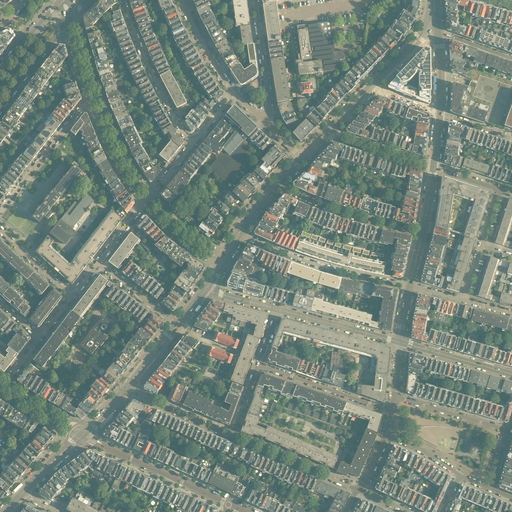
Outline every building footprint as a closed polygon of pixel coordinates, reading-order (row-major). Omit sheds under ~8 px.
[(110,9),(103,0),(101,0),(100,0),(99,1),(99,2),(98,3),(105,13),(110,9)] [(109,0),(103,0),(110,9),(113,5),(109,0)] [(142,0),(131,4),(132,9),(144,5),(142,0)] [(251,26),(247,0),(233,0),(237,19),(235,19),(236,24),(235,25),(236,27),(238,27),(240,27),(251,26)] [(262,0),(263,3),(263,4),(266,29),(266,32),(280,30),(279,27),(279,24),(276,1),(283,0),(262,0)] [(421,2),(409,0),(405,0),(404,0),(403,4),(409,5),(408,6),(419,11),(421,2)] [(469,1),(464,0),(459,0),(458,5),(464,7),(463,11),(466,12),(469,1)] [(198,11),(208,6),(210,5),(208,1),(196,7),(198,11)] [(469,1),(466,12),(465,15),(468,15),(468,13),(472,14),(475,3),(469,1)] [(172,2),(160,6),(162,11),(174,7),(172,2)] [(456,5),(446,2),(445,6),(445,8),(447,9),(457,12),(457,10),(455,9),(456,5)] [(94,6),(94,7),(100,17),(105,13),(98,3),(97,4),(95,4),(94,6)] [(481,5),(475,3),(472,14),(475,15),(475,17),(477,18),(477,16),(481,5)] [(144,5),(132,9),(134,14),(145,9),(144,7),(145,6),(145,4),(144,5)] [(487,6),(481,5),(477,16),(481,18),(481,19),(483,20),(483,18),(487,6)] [(208,6),(198,11),(200,16),(211,11),(208,6)] [(419,11),(408,6),(406,12),(416,18),(418,15),(417,15),(419,11)] [(483,18),(483,20),(487,21),(489,21),(489,20),(493,8),(491,7),(489,7),(487,6),(483,18)] [(90,10),(90,11),(96,21),(100,17),(94,7),(92,9),(91,9),(90,10)] [(174,7),(162,11),(164,17),(176,12),(174,7)] [(495,22),(498,10),(493,8),(489,20),(491,21),(495,22)] [(146,9),(145,9),(134,14),(136,18),(147,14),(146,12),(147,11),(146,9)] [(457,12),(447,9),(445,13),(446,13),(446,15),(447,16),(457,19),(458,16),(456,16),(457,12)] [(416,18),(406,12),(403,10),(400,16),(401,17),(413,24),(416,18)] [(504,11),(498,10),(495,22),(501,23),(504,11)] [(90,11),(85,16),(92,26),(96,21),(90,11)] [(123,18),(120,11),(113,13),(114,17),(112,18),(114,21),(123,18)] [(211,11),(200,16),(202,21),(213,16),(211,11)] [(509,13),(504,11),(501,23),(501,24),(506,26),(509,13)] [(176,12),(164,17),(163,17),(165,23),(167,22),(178,17),(176,12)] [(147,14),(136,18),(137,23),(148,19),(147,16),(149,15),(148,14),(147,14)] [(92,26),(85,16),(84,18),(83,19),(88,35),(93,34),(91,28),(92,27),(92,26)] [(213,16),(202,21),(203,23),(205,26),(215,21),(213,16)] [(457,19),(447,16),(446,20),(447,20),(446,22),(458,26),(459,23),(456,23),(457,19)] [(178,17),(167,22),(169,27),(180,21),(178,17)] [(413,24),(401,17),(400,19),(399,18),(397,22),(409,30),(413,24)] [(123,18),(114,21),(111,22),(109,19),(107,20),(109,23),(109,22),(110,25),(111,24),(112,27),(124,23),(123,18)] [(153,20),(151,21),(151,20),(150,20),(150,18),(148,19),(137,23),(139,28),(151,23),(154,22),(153,20)] [(180,21),(169,27),(171,32),(182,26),(180,21)] [(218,26),(215,21),(205,26),(207,31),(218,26)] [(297,26),(297,27),(294,28),(294,31),(292,31),(296,61),(295,61),(296,65),(298,64),(299,75),(337,70),(337,68),(340,68),(346,62),(345,51),(334,52),(333,45),(330,38),(332,37),(330,21),(297,26)] [(409,30),(397,22),(395,21),(388,31),(388,32),(400,39),(402,36),(404,37),(407,32),(408,32),(409,30)] [(460,26),(458,26),(446,22),(447,30),(457,34),(460,26)] [(124,23),(112,27),(113,30),(112,31),(113,33),(114,32),(126,28),(124,23)] [(151,23),(139,28),(141,32),(152,28),(151,26),(152,25),(151,23)] [(182,26),(171,32),(170,32),(173,38),(174,37),(185,32),(182,26)] [(218,26),(207,31),(210,36),(220,30),(218,26)] [(251,26),(240,27),(242,45),(247,45),(253,44),(252,36),(251,34),(252,34),(251,26)] [(466,28),(460,26),(457,34),(463,36),(466,28)] [(467,26),(466,28),(463,36),(468,38),(472,28),(467,26)] [(153,27),(152,28),(141,32),(143,37),(153,33),(152,30),(154,29),(153,27)] [(126,28),(114,32),(116,37),(128,33),(126,28)] [(9,30),(0,33),(0,40),(1,42),(13,33),(11,30),(9,30)] [(220,30),(210,36),(213,41),(223,35),(220,30)] [(280,30),(266,32),(268,42),(281,40),(280,30)] [(479,31),(476,41),(481,42),(485,32),(480,31),(479,31)] [(93,34),(88,35),(89,41),(100,38),(98,32),(93,34)] [(153,33),(143,37),(145,42),(155,37),(154,34),(156,34),(155,32),(153,33)] [(174,37),(173,38),(176,43),(177,43),(177,42),(188,37),(185,32),(174,37)] [(400,39),(388,32),(385,35),(384,34),(382,36),(394,45),(400,39)] [(485,32),(481,42),(486,44),(490,34),(485,32)] [(8,46),(14,38),(15,37),(15,35),(13,33),(1,42),(8,46)] [(128,33),(116,37),(118,42),(130,38),(128,33)] [(490,34),(486,44),(491,46),(495,36),(490,34)] [(223,35),(213,41),(215,46),(226,40),(223,35)] [(394,45),(382,36),(381,38),(382,39),(379,42),(389,51),(394,45)] [(495,36),(491,46),(496,48),(500,38),(495,36)] [(155,37),(145,42),(146,47),(158,42),(156,37),(155,37)] [(179,47),(190,41),(188,37),(177,42),(177,43),(178,45),(177,46),(178,48),(179,47)] [(100,38),(89,41),(91,46),(102,43),(100,38)] [(130,38),(118,42),(120,47),(132,43),(130,38)] [(500,38),(496,48),(501,50),(505,40),(500,38)] [(226,40),(215,46),(217,49),(218,50),(229,44),(226,40)] [(450,40),(448,42),(449,47),(461,51),(463,45),(450,40)] [(505,40),(501,50),(507,51),(510,42),(505,40)] [(190,41),(179,47),(178,48),(181,53),(182,52),(193,46),(190,41)] [(389,51),(379,42),(378,41),(374,45),(375,46),(385,56),(389,51)] [(158,42),(146,47),(148,52),(160,46),(158,42)] [(102,43),(91,46),(92,52),(103,48),(102,43)] [(132,43),(120,47),(122,50),(120,51),(121,53),(122,52),(134,47),(132,43)] [(231,49),(230,47),(229,44),(218,50),(221,55),(231,50),(231,49)] [(385,56),(375,46),(374,45),(372,44),(371,45),(372,47),(373,48),(371,50),(381,60),(385,56)] [(65,46),(60,45),(56,50),(66,58),(68,57),(66,52),(67,52),(67,51),(67,50),(66,49),(65,46)] [(160,46),(148,52),(151,56),(162,51),(160,46)] [(193,46),(182,52),(181,53),(184,58),(195,51),(193,46)] [(134,47),(122,52),(124,55),(122,56),(123,57),(124,57),(135,52),(134,47)] [(461,51),(449,47),(449,52),(462,56),(462,54),(463,52),(461,51)] [(474,59),(477,50),(469,47),(466,55),(466,56),(474,59)] [(103,48),(92,52),(94,57),(105,54),(103,48)] [(425,48),(388,86),(388,88),(428,104),(430,103),(429,50),(425,48)] [(381,60),(371,50),(370,49),(368,51),(369,52),(367,55),(376,64),(381,60)] [(56,50),(52,55),(62,63),(66,58),(56,50)] [(231,50),(221,55),(224,60),(234,54),(231,50)] [(477,64),(482,52),(477,50),(474,59),(473,62),(477,64)] [(162,51),(151,56),(153,61),(164,56),(162,51)] [(195,51),(184,58),(183,58),(186,63),(198,56),(195,51)] [(135,52),(124,57),(125,60),(124,61),(125,62),(137,56),(135,52)] [(462,56),(449,52),(449,54),(449,56),(450,57),(460,60),(461,60),(462,56)] [(489,54),(482,52),(477,64),(481,65),(481,64),(485,65),(489,54)] [(105,54),(94,57),(95,62),(106,59),(105,54)] [(234,54),(224,60),(227,65),(237,59),(234,54)] [(376,64),(367,55),(366,54),(364,56),(365,56),(362,59),(372,68),(376,64)] [(494,68),(497,57),(489,54),(485,65),(494,68)] [(52,55),(48,59),(59,68),(62,63),(52,55)] [(137,56),(125,62),(128,66),(139,61),(137,56)] [(164,56),(153,61),(155,66),(167,61),(164,56)] [(198,56),(186,63),(188,68),(189,67),(201,60),(198,56)] [(460,60),(450,57),(449,56),(450,59),(450,61),(464,66),(468,67),(469,66),(464,65),(464,64),(465,64),(466,64),(466,63),(466,62),(463,61),(462,61),(461,60),(460,60)] [(284,57),(271,59),(270,59),(271,64),(273,64),(273,66),(271,67),(272,67),(273,67),(274,69),(272,70),(273,74),(286,72),(284,57)] [(502,71),(506,60),(497,57),(494,68),(502,71)] [(372,68),(362,59),(361,58),(360,60),(361,61),(358,63),(368,73),(372,68)] [(48,59),(44,64),(55,72),(59,68),(48,59)] [(106,59),(95,62),(97,68),(108,64),(106,59)] [(237,59),(227,65),(230,70),(240,64),(237,59)] [(193,71),(204,65),(201,60),(189,67),(188,68),(187,68),(189,70),(192,69),(193,71)] [(510,74),(511,69),(511,62),(506,60),(502,71),(510,74)] [(139,61),(128,66),(130,71),(142,65),(139,61)] [(167,61),(155,66),(157,71),(169,65),(167,61)] [(464,66),(450,61),(450,64),(449,66),(450,67),(450,66),(463,71),(464,69),(463,68),(464,66)] [(368,73),(358,63),(357,62),(355,64),(356,65),(354,68),(364,77),(368,73)] [(44,64),(41,69),(51,77),(55,72),(44,64)] [(108,64),(97,68),(99,73),(110,69),(108,64)] [(256,76),(257,74),(257,73),(257,69),(256,66),(250,67),(250,66),(244,70),(240,64),(230,71),(233,74),(234,73),(237,78),(236,79),(239,84),(240,85),(242,85),(243,85),(246,83),(245,82),(247,80),(247,79),(249,78),(249,79),(252,77),(253,79),(255,77),(256,76)] [(142,65),(130,71),(132,75),(144,70),(142,65)] [(169,65),(157,71),(160,76),(170,71),(171,70),(169,65)] [(204,65),(193,71),(195,74),(194,75),(195,77),(195,76),(206,70),(204,65)] [(468,70),(464,69),(463,71),(450,66),(450,67),(451,71),(452,72),(465,76),(468,70)] [(364,77),(354,68),(353,67),(351,68),(352,69),(350,72),(360,81),(364,77)] [(41,69),(37,73),(48,81),(51,77),(41,69)] [(110,69),(99,73),(100,78),(111,74),(110,69)] [(144,70),(132,75),(134,80),(146,75),(144,70)] [(206,70),(195,76),(197,80),(199,79),(199,80),(209,74),(206,70)] [(170,71),(160,76),(168,92),(178,87),(170,71)] [(360,81),(350,72),(349,71),(347,73),(348,74),(346,76),(346,77),(356,86),(360,81)] [(286,72),(273,74),(273,78),(275,78),(275,80),(274,81),(276,81),(276,84),(274,84),(275,88),(288,86),(286,72)] [(35,75),(35,76),(34,78),(44,86),(48,81),(37,73),(36,74),(35,75)] [(111,74),(100,78),(102,83),(102,84),(113,80),(112,77),(113,77),(112,74),(111,74)] [(209,74),(199,80),(198,81),(200,84),(201,84),(202,85),(212,79),(209,74)] [(146,75),(134,80),(136,84),(148,79),(146,75)] [(471,86),(475,88),(473,96),(491,103),(490,107),(485,121),(505,128),(506,127),(504,126),(500,125),(511,91),(511,86),(480,75),(477,84),(470,81),(469,86),(471,87),(471,86)] [(356,86),(346,77),(344,79),(343,78),(341,80),(342,81),(351,90),(356,86)] [(44,86),(34,78),(33,78),(32,79),(32,80),(30,83),(41,91),(44,86)] [(148,79),(136,84),(139,89),(150,84),(148,79)] [(212,79),(202,85),(201,86),(203,89),(204,88),(205,90),(215,83),(212,79)] [(113,80),(102,84),(104,89),(116,85),(115,83),(114,83),(113,80)] [(351,90),(342,81),(339,84),(338,83),(336,85),(337,86),(347,95),(351,90)] [(65,92),(78,88),(76,82),(65,86),(66,88),(64,89),(65,92)] [(312,82),(300,84),(301,94),(306,94),(306,97),(310,96),(310,93),(313,93),(312,82)] [(41,91),(30,83),(29,83),(28,84),(28,85),(27,87),(37,95),(41,91)] [(215,83),(205,90),(208,94),(218,88),(215,83)] [(451,84),(451,88),(464,92),(465,87),(452,83),(451,84)] [(150,84),(139,89),(141,94),(153,89),(150,84)] [(116,85),(104,89),(106,95),(117,91),(116,88),(117,87),(116,85)] [(288,86),(275,88),(275,92),(277,92),(278,95),(276,95),(278,95),(278,98),(276,98),(277,103),(290,101),(288,86)] [(337,86),(334,89),(333,90),(343,99),(347,95),(337,86)] [(37,95),(27,87),(26,88),(25,89),(23,92),(34,100),(37,95)] [(187,104),(178,87),(168,92),(181,117),(187,114),(185,111),(191,108),(197,101),(200,96),(199,95),(195,99),(193,98),(188,104),(187,104)] [(78,88),(65,92),(67,98),(79,93),(78,88)] [(218,88),(208,94),(211,99),(221,92),(218,88)] [(153,89),(141,94),(143,99),(155,93),(153,89)] [(343,99),(333,90),(330,93),(329,92),(327,94),(329,96),(330,96),(338,104),(343,99)] [(117,91),(106,95),(109,101),(120,96),(119,94),(118,94),(117,91)] [(23,92),(20,97),(30,104),(34,100),(23,92)] [(221,92),(211,99),(213,100),(216,104),(220,99),(220,98),(222,96),(223,94),(221,92)] [(74,108),(80,100),(81,100),(82,98),(81,98),(79,93),(67,98),(69,99),(67,102),(74,108)] [(155,93),(143,99),(146,104),(158,98),(155,93)] [(467,97),(463,96),(450,93),(450,98),(465,102),(467,97)] [(465,117),(471,100),(468,94),(468,95),(467,97),(465,102),(464,105),(464,106),(462,110),(461,116),(465,117)] [(120,96),(109,101),(110,103),(111,106),(122,102),(120,96)] [(330,96),(329,96),(328,98),(326,96),(324,97),(335,107),(338,104),(330,96)] [(20,97),(16,101),(27,109),(30,104),(20,97)] [(335,107),(324,97),(322,99),(325,101),(323,103),(332,111),(335,107)] [(377,97),(373,102),(385,106),(388,100),(379,97),(377,97)] [(158,98),(146,104),(149,108),(160,103),(158,98)] [(321,122),(311,113),(306,108),(309,104),(310,103),(306,98),(299,99),(300,112),(305,117),(306,117),(316,127),(321,122)] [(74,108),(67,102),(65,100),(63,102),(62,102),(61,103),(71,111),(74,108)] [(202,105),(210,111),(216,104),(213,100),(211,101),(209,100),(207,102),(206,101),(202,105)] [(393,102),(388,100),(385,106),(384,108),(387,110),(386,112),(389,113),(393,102)] [(470,119),(473,108),(475,101),(471,100),(465,117),(470,119)] [(16,101),(13,106),(24,114),(27,109),(16,101)] [(291,101),(277,104),(278,108),(279,110),(292,106),(291,101)] [(332,111),(323,103),(321,101),(318,104),(320,106),(328,114),(332,111)] [(473,108),(470,119),(474,120),(480,103),(475,101),(473,108)] [(122,102),(111,106),(113,112),(124,107),(122,102)] [(370,105),(369,108),(381,112),(383,108),(384,108),(385,106),(373,102),(370,105)] [(394,115),(399,104),(393,102),(389,113),(394,115)] [(71,111),(61,103),(59,104),(61,105),(59,108),(68,115),(71,111)] [(160,103),(149,108),(151,113),(162,107),(160,103)] [(210,111),(202,105),(200,103),(197,107),(206,115),(210,111)] [(479,122),(482,111),(484,105),(480,103),(474,120),(479,122)] [(325,118),(315,108),(314,107),(313,108),(309,104),(306,108),(311,113),(321,122),(325,118)] [(328,114),(320,106),(318,104),(316,106),(317,107),(315,108),(325,118),(328,114)] [(399,117),(404,106),(399,104),(394,115),(399,117)] [(484,105),(482,111),(479,122),(483,123),(484,121),(485,121),(490,107),(484,105)] [(13,106),(9,111),(20,118),(24,114),(13,106)] [(242,144),(248,137),(249,136),(257,128),(235,106),(233,107),(225,116),(236,126),(217,147),(214,151),(218,154),(207,168),(213,174),(242,144)] [(292,106),(279,110),(281,115),(293,111),(292,106)] [(405,119),(409,108),(404,106),(399,117),(405,119)] [(124,107),(113,112),(115,117),(126,112),(124,107)] [(162,107),(151,113),(154,118),(165,112),(162,107)] [(206,115),(197,107),(193,112),(203,120),(206,115)] [(365,110),(364,113),(376,117),(378,118),(379,114),(380,114),(381,112),(369,108),(368,107),(365,110)] [(462,110),(450,107),(450,111),(451,113),(461,116),(462,110)] [(68,115),(59,108),(57,110),(56,109),(55,110),(65,119),(68,115)] [(412,117),(415,110),(409,108),(405,119),(413,123),(413,122),(411,121),(411,120),(412,117)] [(65,119),(55,110),(54,112),(52,114),(54,116),(62,122),(65,119)] [(429,117),(429,116),(428,115),(415,110),(412,117),(429,121),(429,117)] [(9,111),(6,115),(17,123),(20,118),(9,111)] [(293,111),(281,115),(283,120),(295,116),(293,111)] [(126,112),(115,117),(117,123),(128,117),(130,117),(129,115),(127,115),(126,112)] [(165,112),(154,118),(156,122),(167,116),(165,112)] [(203,120),(193,112),(190,116),(199,124),(203,120)] [(85,113),(80,119),(84,124),(86,126),(91,123),(87,114),(85,113)] [(375,119),(376,117),(364,113),(362,113),(358,117),(372,122),(374,118),(375,119)] [(18,124),(17,123),(6,115),(3,120),(14,128),(15,126),(16,126),(18,124)] [(54,116),(38,135),(47,142),(62,123),(62,122),(54,116)] [(167,116),(156,122),(159,126),(169,120),(167,116)] [(199,124),(190,116),(186,120),(196,128),(199,124)] [(217,147),(236,126),(225,116),(207,138),(217,147)] [(295,116),(283,120),(286,125),(297,121),(295,116)] [(128,117),(117,123),(120,128),(131,123),(132,122),(131,120),(130,120),(128,117)] [(373,122),(372,122),(358,117),(354,121),(367,126),(368,126),(371,127),(373,122)] [(83,128),(82,127),(84,124),(80,119),(73,129),(70,132),(76,136),(75,136),(80,130),(83,128)] [(302,141),(315,128),(305,119),(300,125),(296,128),(295,130),(292,128),(290,130),(293,133),(300,141),(302,141)] [(14,128),(3,120),(0,123),(0,125),(10,133),(14,128)] [(169,120),(159,126),(161,131),(172,124),(169,120)] [(196,128),(186,120),(184,121),(190,132),(192,132),(196,128)] [(350,126),(362,130),(363,130),(365,127),(367,128),(367,126),(354,121),(350,126)] [(464,128),(450,123),(450,122),(448,123),(449,124),(448,129),(461,134),(462,134),(464,128)] [(91,123),(86,126),(83,128),(80,130),(83,135),(93,129),(91,123)] [(131,123),(120,128),(122,133),(133,128),(134,127),(133,125),(132,125),(131,123)] [(20,141),(10,133),(0,125),(0,132),(6,137),(19,147),(22,142),(20,141)] [(165,135),(169,132),(172,138),(170,140),(169,139),(171,141),(180,148),(183,143),(172,125),(162,131),(165,135)] [(350,126),(346,130),(347,132),(360,136),(362,130),(350,126)] [(404,136),(407,127),(402,126),(399,136),(404,138),(404,136)] [(371,128),(370,132),(368,138),(373,140),(377,128),(375,127),(374,129),(371,128)] [(133,128),(122,133),(124,138),(135,133),(133,128)] [(261,131),(257,128),(249,136),(251,138),(250,140),(251,141),(261,131)] [(377,128),(373,140),(378,142),(381,131),(378,130),(379,128),(377,128)] [(469,142),(473,130),(464,128),(462,134),(461,138),(461,139),(469,142)] [(93,129),(83,135),(82,135),(85,140),(95,134),(93,129)] [(461,134),(448,129),(447,134),(460,138),(461,134)] [(370,132),(363,130),(362,130),(360,136),(368,138),(370,132)] [(478,132),(473,130),(469,142),(474,143),(478,132)] [(261,131),(251,141),(253,143),(254,141),(256,143),(264,135),(261,131)] [(381,131),(378,142),(383,143),(386,132),(382,131),(381,131)] [(386,132),(383,143),(387,145),(391,134),(386,132)] [(135,133),(124,138),(127,144),(138,138),(135,133)] [(95,134),(85,140),(84,140),(87,145),(97,139),(97,138),(96,136),(95,134)] [(399,136),(391,134),(387,145),(395,147),(399,136)] [(460,138),(447,134),(447,137),(446,137),(446,139),(447,139),(447,142),(455,143),(459,144),(461,139),(461,138),(460,138)] [(490,136),(485,134),(482,146),(486,147),(490,136)] [(38,135),(23,154),(31,161),(47,142),(38,135)] [(264,135),(256,143),(258,145),(257,147),(258,148),(268,138),(264,135)] [(400,149),(404,138),(399,136),(395,147),(400,149)] [(405,150),(409,138),(409,137),(404,136),(404,138),(400,149),(405,150)] [(494,137),(490,136),(486,147),(491,149),(494,137)] [(499,139),(494,137),(491,149),(495,150),(499,139)] [(138,138),(127,144),(130,149),(140,144),(141,144),(138,138)] [(217,147),(207,138),(203,142),(214,151),(217,147)] [(268,138),(258,148),(260,150),(261,148),(264,150),(271,142),(268,138)] [(97,139),(87,145),(86,145),(89,150),(99,144),(97,139)] [(508,142),(503,140),(500,152),(504,153),(508,142)] [(180,148),(171,141),(159,155),(156,150),(157,148),(156,145),(152,149),(153,150),(156,156),(166,164),(180,148)] [(214,151),(203,142),(200,146),(211,155),(214,151)] [(280,162),(286,156),(271,142),(264,150),(257,157),(262,160),(272,169),(279,162),(280,162)] [(466,146),(462,145),(459,144),(455,143),(447,142),(446,142),(446,143),(445,145),(446,146),(458,148),(464,150),(466,146)] [(328,148),(339,151),(342,152),(344,146),(334,143),(332,144),(328,148)] [(99,144),(89,150),(87,151),(90,156),(102,149),(101,147),(101,146),(100,145),(99,144)] [(140,144),(130,149),(133,154),(143,149),(140,144)] [(245,164),(250,160),(255,164),(256,166),(258,164),(260,167),(262,164),(260,162),(262,160),(257,157),(242,144),(213,174),(216,176),(225,185),(245,164)] [(211,155),(200,146),(197,151),(207,159),(211,155)] [(344,161),(344,159),(348,147),(344,146),(342,152),(340,158),(339,160),(344,161)] [(425,155),(426,148),(417,146),(415,153),(423,156),(425,155)] [(353,149),(348,147),(344,159),(349,161),(353,149)] [(328,148),(324,152),(337,156),(339,151),(328,148)] [(102,149),(90,156),(89,157),(92,161),(104,154),(104,153),(103,152),(102,149)] [(143,149),(133,154),(135,159),(145,153),(143,149)] [(358,151),(353,149),(349,161),(354,162),(358,151)] [(207,159),(197,151),(193,155),(204,163),(207,159)] [(362,152),(358,151),(354,162),(358,164),(362,152)] [(324,152),(320,156),(335,161),(337,156),(324,152)] [(367,154),(362,152),(358,164),(364,165),(367,154)] [(31,161),(23,154),(22,153),(18,158),(28,166),(31,161)] [(145,153),(135,159),(138,164),(148,158),(145,153)] [(104,154),(92,161),(96,166),(107,160),(106,157),(106,156),(105,155),(104,154)] [(375,156),(367,154),(364,165),(372,168),(375,156)] [(204,163),(193,155),(190,159),(200,167),(204,163)] [(334,163),(335,161),(320,156),(315,161),(328,165),(330,166),(331,162),(334,163)] [(383,159),(375,156),(372,168),(380,170),(383,159)] [(445,163),(449,164),(459,168),(462,159),(457,157),(457,158),(452,157),(445,156),(444,161),(445,163)] [(28,166),(18,158),(15,162),(25,169),(28,166)] [(148,158),(138,164),(141,169),(151,163),(148,158)] [(465,158),(461,168),(474,172),(477,162),(465,158)] [(200,167),(190,159),(187,163),(197,172),(200,167)] [(107,160),(96,166),(108,185),(109,184),(109,185),(118,179),(112,169),(107,160)] [(273,170),(272,169),(262,160),(260,162),(262,164),(260,167),(258,164),(256,166),(257,166),(268,176),(269,176),(269,175),(272,172),(273,172),(273,171),(273,170)] [(392,162),(387,160),(384,172),(388,173),(392,162)] [(325,173),(328,165),(315,161),(312,164),(311,164),(310,165),(310,167),(309,167),(324,172),(325,173)] [(25,169),(15,162),(12,166),(22,173),(25,169)] [(61,197),(70,186),(73,188),(82,176),(83,177),(86,174),(77,167),(79,165),(74,162),(73,164),(72,163),(70,167),(72,169),(67,175),(66,174),(58,184),(59,184),(54,191),(53,190),(50,194),(51,194),(49,197),(48,196),(45,201),(42,205),(41,205),(36,211),(37,211),(33,217),(42,225),(47,219),(48,220),(53,214),(49,211),(60,197),(61,197)] [(489,166),(477,162),(474,172),(486,176),(489,166)] [(151,163),(141,169),(144,173),(149,171),(152,169),(154,168),(154,167),(151,163)] [(197,172),(187,163),(183,167),(194,176),(197,172)] [(157,165),(154,167),(154,168),(152,169),(152,173),(156,177),(162,170),(157,165)] [(408,167),(403,165),(400,176),(404,178),(405,175),(408,167)] [(495,167),(490,165),(490,166),(489,166),(486,176),(491,178),(495,167)] [(22,173),(12,166),(9,170),(18,177),(22,173)] [(268,176),(257,166),(256,168),(255,167),(254,167),(252,170),(253,171),(264,181),(265,180),(266,179),(266,178),(268,176)] [(194,176),(183,167),(180,171),(189,179),(190,180),(194,176)] [(322,178),(324,172),(309,167),(309,168),(308,168),(308,170),(309,170),(308,173),(318,177),(322,178)] [(412,177),(414,169),(408,167),(405,175),(408,176),(412,177)] [(495,167),(491,178),(496,179),(500,168),(495,167)] [(500,168),(496,179),(501,181),(504,170),(500,168)] [(421,171),(414,169),(412,177),(421,178),(422,173),(421,171)] [(18,177),(9,170),(5,173),(15,181),(18,177)] [(504,170),(501,181),(505,182),(509,171),(504,170)] [(152,173),(149,171),(144,173),(150,182),(152,182),(156,177),(152,173)] [(189,179),(180,171),(180,172),(177,176),(187,184),(191,180),(190,180),(189,179)] [(264,181),(253,171),(249,175),(260,185),(264,181)] [(318,177),(308,173),(305,172),(300,177),(313,181),(315,182),(315,180),(317,180),(318,177)] [(15,181),(5,173),(2,177),(12,185),(15,181)] [(260,185),(249,175),(248,174),(246,176),(244,179),(245,180),(255,189),(256,189),(257,188),(257,187),(259,185),(260,185)] [(93,176),(84,187),(86,189),(95,178),(93,176)] [(187,184),(177,176),(173,180),(184,188),(187,184)] [(12,185),(2,177),(0,180),(0,182),(9,189),(12,185)] [(296,181),(308,185),(311,186),(313,181),(300,177),(296,181)] [(475,240),(490,195),(490,192),(446,178),(442,177),(441,184),(439,197),(435,227),(448,231),(458,234),(459,234),(475,240)] [(118,179),(109,185),(108,187),(111,192),(121,184),(118,179)] [(255,189),(245,180),(244,179),(240,183),(241,184),(251,194),(253,192),(254,192),(255,190),(255,189)] [(170,184),(171,185),(180,193),(184,188),(173,180),(170,184)] [(308,185),(296,181),(293,184),(294,186),(300,189),(306,192),(308,185)] [(9,189),(0,182),(0,188),(6,193),(9,189)] [(251,194),(241,184),(240,183),(239,182),(235,187),(236,188),(237,189),(248,198),(249,196),(249,197),(252,194),(251,194)] [(319,182),(318,184),(317,188),(315,195),(319,197),(323,185),(324,184),(321,183),(319,182)] [(121,184),(111,192),(110,192),(111,194),(110,195),(113,198),(114,197),(125,189),(121,184)] [(180,193),(171,185),(170,184),(167,188),(167,187),(166,188),(177,196),(177,197),(180,193)] [(317,188),(311,186),(308,185),(306,192),(307,192),(315,195),(317,188)] [(323,185),(319,197),(324,199),(328,187),(323,185)] [(420,188),(409,186),(408,192),(419,196),(420,188)] [(328,187),(324,199),(329,201),(333,188),(328,187)] [(177,196),(166,188),(161,194),(161,196),(164,199),(166,201),(170,205),(177,196)] [(248,198),(237,189),(236,188),(232,192),(243,203),(245,201),(246,200),(247,199),(247,198),(248,198)] [(333,188),(329,201),(335,203),(339,190),(333,188)] [(114,197),(113,198),(114,200),(115,199),(117,202),(128,194),(125,189),(114,197)] [(339,190),(335,203),(340,205),(343,194),(344,192),(339,190)] [(239,200),(229,191),(222,198),(231,206),(234,203),(235,204),(239,200)] [(419,196),(408,192),(406,191),(405,196),(404,196),(404,197),(418,202),(419,196)] [(346,195),(343,194),(340,205),(349,208),(352,197),(350,196),(351,194),(346,193),(346,195)] [(75,202),(51,233),(66,245),(71,237),(72,238),(76,233),(72,229),(93,201),(84,194),(83,196),(81,194),(77,199),(79,201),(77,204),(75,202)] [(128,194),(117,202),(116,203),(118,204),(119,204),(121,206),(131,198),(128,194)] [(279,198),(289,203),(291,204),(293,199),(284,194),(282,195),(280,198),(279,198)] [(355,198),(352,197),(349,208),(359,211),(362,200),(360,199),(360,197),(356,196),(355,198)] [(418,202),(404,197),(402,196),(401,199),(403,200),(403,202),(404,203),(418,207),(418,202)] [(363,198),(362,200),(359,211),(363,213),(363,212),(372,215),(376,203),(377,202),(363,197),(363,199),(363,198)] [(127,214),(134,204),(134,202),(131,198),(121,206),(127,214)] [(289,203),(279,198),(278,199),(277,201),(278,202),(277,204),(288,210),(291,204),(289,203)] [(505,240),(511,221),(511,219),(511,199),(508,199),(494,243),(503,246),(505,240)] [(298,201),(295,207),(292,215),(294,216),(294,215),(297,215),(297,214),(302,203),(298,201)] [(222,203),(217,209),(226,215),(228,212),(230,209),(222,203)] [(288,210),(277,204),(275,203),(274,204),(273,205),(273,207),(272,209),(282,213),(283,214),(285,215),(286,213),(288,210)] [(297,214),(297,215),(296,217),(298,218),(299,216),(301,217),(302,216),(307,205),(302,203),(297,214)] [(376,203),(372,215),(376,216),(380,204),(376,203)] [(418,207),(404,203),(404,205),(401,204),(400,207),(403,208),(417,212),(418,207)] [(222,218),(220,217),(216,214),(217,212),(212,208),(209,205),(205,210),(209,212),(206,216),(209,218),(218,226),(221,221),(220,221),(222,218)] [(302,216),(301,217),(301,219),(303,219),(305,220),(306,218),(311,207),(307,205),(302,216)] [(127,214),(121,206),(120,207),(115,213),(123,219),(127,214)] [(311,207),(306,218),(305,220),(305,221),(307,222),(307,221),(310,222),(310,221),(315,208),(311,207)] [(283,214),(282,213),(272,209),(270,208),(269,208),(268,210),(269,211),(269,212),(268,213),(278,219),(280,219),(281,220),(282,217),(283,214)] [(315,208),(310,221),(310,222),(312,223),(314,224),(315,223),(319,210),(318,209),(315,208)] [(403,208),(402,210),(400,209),(400,210),(399,211),(406,214),(416,217),(417,212),(403,208)] [(324,212),(319,210),(315,223),(314,224),(319,226),(319,224),(324,212)] [(73,283),(117,226),(120,223),(123,219),(115,213),(113,211),(70,266),(67,264),(67,263),(62,259),(56,254),(57,254),(51,250),(52,249),(49,247),(54,241),(48,236),(36,252),(70,284),(72,285),(73,283)] [(268,213),(266,212),(263,218),(276,224),(277,224),(278,222),(280,219),(278,219),(268,213)] [(324,212),(319,224),(319,226),(321,227),(323,228),(328,213),(324,212)] [(328,230),(333,215),(328,213),(323,228),(323,229),(325,230),(325,229),(328,230)] [(406,215),(399,214),(397,221),(403,222),(404,222),(406,215)] [(406,214),(406,215),(404,222),(413,224),(415,223),(416,217),(406,214)] [(331,233),(332,231),(337,217),(333,215),(328,230),(327,231),(331,233)] [(146,216),(144,216),(137,225),(141,228),(150,220),(146,216)] [(205,224),(203,223),(200,220),(197,224),(188,216),(185,219),(193,226),(209,238),(211,235),(214,231),(205,224)] [(337,217),(332,231),(336,233),(337,231),(342,218),(337,217)] [(218,226),(209,218),(208,220),(205,224),(214,231),(218,226)] [(276,224),(263,218),(260,223),(273,229),(274,229),(277,224),(276,224)] [(346,220),(342,218),(337,231),(336,233),(339,233),(339,232),(342,233),(346,220)] [(150,220),(141,228),(141,229),(145,233),(153,224),(150,220)] [(350,221),(346,220),(342,233),(341,234),(343,235),(344,233),(346,234),(350,221)] [(355,222),(350,221),(346,234),(346,236),(348,236),(348,235),(351,236),(355,222)] [(352,245),(359,224),(355,222),(351,236),(348,244),(352,245)] [(273,229),(260,223),(257,228),(271,234),(274,229),(273,229)] [(153,224),(145,233),(149,237),(157,228),(153,224)] [(359,237),(363,225),(359,224),(352,245),(356,246),(359,237)] [(368,226),(363,225),(359,237),(364,238),(368,226)] [(372,227),(368,226),(364,238),(363,241),(368,242),(368,241),(372,227)] [(378,229),(372,227),(368,241),(374,242),(378,229)] [(433,234),(447,238),(448,239),(456,241),(456,240),(457,241),(458,234),(448,231),(435,227),(434,227),(434,230),(433,232),(433,234)] [(161,232),(157,228),(149,237),(152,241),(161,232)] [(274,235),(271,234),(257,228),(254,232),(255,234),(271,241),(274,235)] [(192,237),(183,230),(183,231),(182,232),(181,231),(181,230),(182,229),(181,229),(180,229),(179,229),(178,229),(178,230),(177,230),(177,231),(177,232),(177,233),(178,234),(196,247),(197,246),(198,247),(197,248),(198,249),(199,249),(200,248),(201,247),(201,246),(202,245),(201,244),(201,243),(192,237)] [(382,230),(379,229),(378,229),(374,242),(373,244),(376,245),(376,242),(378,242),(382,230)] [(387,231),(382,230),(378,242),(383,243),(387,231)] [(276,243),(281,233),(277,231),(274,235),(271,241),(276,243)] [(280,245),(285,234),(286,233),(282,231),(281,232),(281,233),(276,243),(280,245)] [(391,232),(387,231),(383,243),(392,245),(394,238),(396,233),(391,232)] [(165,236),(161,232),(152,241),(156,244),(165,236)] [(124,241),(120,247),(129,254),(140,240),(131,233),(126,239),(126,240),(125,242),(124,241)] [(284,247),(289,235),(290,235),(286,233),(285,234),(280,245),(284,247)] [(411,236),(396,233),(394,238),(396,239),(410,242),(412,237),(411,236)] [(290,235),(289,235),(284,247),(288,248),(294,237),(294,236),(290,234),(290,235)] [(456,241),(447,238),(433,234),(431,243),(449,249),(453,250),(456,241)] [(472,249),(475,240),(459,234),(456,243),(472,249)] [(167,237),(166,237),(165,236),(156,244),(154,246),(160,250),(169,239),(168,239),(168,238),(167,237)] [(293,250),(298,238),(294,236),(294,237),(288,248),(293,250)] [(10,249),(7,245),(0,238),(0,255),(0,256),(0,258),(1,259),(2,258),(10,249)] [(173,243),(169,239),(160,250),(164,254),(173,243)] [(300,239),(295,251),(304,254),(312,257),(320,260),(328,262),(337,265),(357,270),(366,272),(374,274),(383,275),(385,263),(381,262),(377,261),(373,260),(369,260),(364,259),(360,258),(356,257),(352,256),(353,254),(348,253),(348,255),(340,253),(336,251),(332,250),(328,249),(324,248),(320,247),(316,245),(312,244),(308,242),(300,239)] [(151,249),(149,247),(149,248),(142,241),(140,243),(148,251),(151,249)] [(169,258),(178,246),(173,243),(164,254),(169,258)] [(449,249),(431,243),(429,248),(445,252),(446,250),(449,251),(449,249)] [(469,259),(472,249),(456,243),(453,254),(469,259)] [(247,245),(243,251),(250,255),(251,253),(252,251),(251,250),(253,246),(249,245),(247,245)] [(174,260),(182,249),(181,249),(181,247),(179,246),(178,246),(169,258),(167,260),(170,262),(171,260),(173,262),(174,260)] [(113,255),(108,262),(121,272),(125,268),(120,265),(129,254),(120,247),(115,254),(114,256),(113,255)] [(258,259),(262,250),(258,248),(255,255),(254,254),(253,256),(254,257),(253,258),(253,259),(254,259),(255,259),(256,258),(258,259)] [(446,252),(445,252),(429,248),(427,256),(449,263),(449,260),(444,259),(446,252)] [(12,268),(21,259),(13,251),(10,249),(2,258),(4,260),(3,261),(4,262),(5,261),(7,263),(6,264),(8,265),(9,264),(11,266),(10,267),(11,269),(12,268)] [(182,249),(174,260),(176,262),(175,263),(177,264),(178,263),(186,252),(185,252),(185,250),(183,249),(182,249)] [(258,259),(257,260),(257,261),(263,263),(264,261),(268,253),(262,250),(258,259)] [(253,256),(250,255),(243,251),(241,256),(251,261),(253,261),(254,259),(253,259),(253,258),(254,257),(253,256)] [(186,252),(178,263),(180,265),(179,266),(181,268),(185,262),(190,255),(189,255),(189,253),(188,252),(186,252)] [(270,269),(275,256),(271,254),(268,253),(264,261),(263,263),(262,265),(264,266),(269,268),(270,269)] [(407,256),(393,254),(392,260),(393,260),(405,263),(407,256)] [(469,259),(453,254),(450,263),(466,269),(469,259)] [(204,265),(190,255),(185,262),(188,264),(201,272),(204,267),(204,265)] [(251,261),(241,256),(237,262),(250,266),(251,267),(254,262),(253,261),(251,261)] [(275,256),(270,269),(274,271),(279,258),(275,256)] [(449,263),(427,256),(426,262),(440,267),(440,266),(447,268),(449,263)] [(494,275),(497,265),(499,260),(490,257),(477,296),(487,299),(488,294),(494,275)] [(283,259),(279,258),(274,271),(273,273),(275,274),(276,272),(278,273),(283,259)] [(23,278),(31,269),(21,259),(12,268),(14,270),(13,271),(15,272),(16,271),(18,273),(17,274),(18,276),(19,274),(22,277),(21,278),(22,279),(23,278)] [(287,260),(283,259),(278,273),(282,274),(287,260)] [(291,262),(287,260),(282,274),(283,275),(283,277),(285,277),(286,275),(291,262)] [(510,263),(499,260),(497,265),(508,269),(510,263)] [(129,262),(125,268),(121,272),(126,276),(134,266),(135,265),(133,263),(132,264),(129,262)] [(259,280),(264,266),(262,265),(262,266),(260,270),(259,269),(251,267),(250,266),(237,262),(234,268),(249,274),(248,277),(251,278),(256,280),(259,280)] [(291,275),(297,277),(301,267),(301,266),(291,262),(287,273),(288,273),(288,272),(292,273),(291,275)] [(443,268),(440,267),(426,262),(425,263),(425,264),(424,265),(425,266),(424,267),(441,272),(443,268)] [(463,278),(466,269),(450,263),(447,273),(463,278)] [(201,272),(188,264),(187,265),(189,266),(187,269),(198,276),(201,272)] [(134,266),(126,276),(130,279),(137,271),(139,268),(137,267),(137,268),(134,266)] [(311,269),(304,267),(303,268),(301,267),(297,277),(300,278),(301,276),(305,278),(304,279),(308,280),(311,270),(311,269)] [(441,272),(424,267),(423,272),(436,276),(439,277),(440,277),(441,272)] [(231,273),(246,277),(248,277),(249,274),(234,268),(231,273)] [(500,282),(509,285),(510,282),(504,280),(508,270),(504,268),(500,282)] [(27,281),(35,272),(31,269),(23,278),(25,280),(24,281),(26,282),(27,281)] [(198,276),(187,269),(185,271),(184,270),(183,271),(195,280),(198,276)] [(321,273),(314,270),(313,271),(311,270),(308,280),(318,284),(318,282),(321,273)] [(135,282),(141,274),(137,271),(130,279),(135,282)] [(147,276),(147,275),(148,274),(144,271),(141,274),(135,282),(139,286),(147,276)] [(195,280),(183,271),(180,276),(192,284),(195,280)] [(30,284),(39,275),(35,272),(27,281),(29,283),(28,284),(29,286),(30,284)] [(423,272),(422,277),(435,281),(436,279),(438,280),(438,279),(439,277),(436,276),(423,272)] [(246,277),(231,273),(226,282),(226,287),(237,290),(238,289),(243,290),(246,277)] [(326,274),(321,273),(318,282),(322,284),(322,285),(329,287),(332,276),(328,274),(328,276),(325,275),(326,274)] [(459,290),(463,278),(447,273),(442,288),(458,293),(459,290)] [(93,309),(103,295),(104,296),(104,295),(110,288),(113,284),(110,282),(109,282),(99,274),(78,302),(71,310),(80,317),(86,310),(87,308),(88,307),(91,309),(92,309),(93,309)] [(41,296),(50,285),(42,278),(39,275),(30,284),(32,286),(31,288),(33,289),(34,288),(36,290),(35,291),(36,292),(37,291),(40,293),(39,294),(41,296)] [(147,275),(147,276),(139,286),(144,289),(151,279),(152,278),(147,275)] [(1,276),(0,277),(0,294),(2,296),(10,287),(8,285),(9,284),(7,282),(6,283),(2,279),(3,278),(1,276)] [(192,284),(180,276),(177,280),(189,288),(192,284)] [(334,278),(334,276),(332,276),(329,287),(334,288),(334,287),(338,288),(341,278),(337,277),(336,278),(334,278)] [(246,277),(243,290),(243,291),(247,293),(251,278),(248,277),(246,277)] [(435,281),(422,277),(421,281),(422,282),(436,286),(438,280),(436,279),(435,281)] [(444,278),(440,277),(439,277),(438,279),(438,280),(436,286),(441,288),(444,278)] [(152,278),(151,279),(144,289),(148,292),(156,282),(152,278)] [(251,278),(247,293),(252,294),(256,280),(251,278)] [(341,278),(338,288),(338,289),(338,290),(346,293),(347,291),(349,280),(341,278)] [(189,288),(177,280),(174,284),(186,292),(189,288)] [(256,280),(252,294),(257,295),(261,281),(259,280),(256,280)] [(354,281),(349,280),(347,291),(351,293),(356,294),(359,283),(354,281)] [(261,281),(257,295),(261,296),(261,298),(265,285),(265,282),(261,281)] [(156,282),(148,292),(152,296),(159,287),(160,286),(161,285),(156,282)] [(374,286),(359,283),(356,294),(356,295),(370,299),(371,296),(374,286)] [(113,284),(110,288),(104,295),(104,296),(108,299),(109,298),(117,288),(113,284)] [(186,292),(174,284),(170,290),(171,290),(182,298),(186,292)] [(265,285),(261,298),(266,299),(271,284),(269,284),(268,286),(265,285)] [(275,287),(273,287),(273,285),(271,284),(266,299),(272,301),(275,289),(275,287)] [(10,303),(18,294),(16,292),(17,291),(15,289),(14,291),(12,289),(13,288),(12,286),(10,287),(2,296),(10,303)] [(387,288),(374,286),(371,296),(374,297),(379,297),(382,298),(382,299),(389,300),(390,296),(392,296),(393,289),(387,288)] [(159,287),(152,296),(157,299),(164,290),(159,287)] [(278,288),(275,287),(275,289),(272,301),(277,302),(281,287),(278,287),(278,288)] [(285,290),(282,289),(283,288),(281,287),(277,302),(282,303),(285,290)] [(52,310),(62,298),(62,296),(54,289),(53,288),(43,300),(42,301),(43,302),(52,310)] [(117,288),(109,298),(108,299),(112,303),(113,302),(122,291),(117,288)] [(287,305),(291,290),(289,289),(288,291),(285,290),(282,303),(287,305)] [(310,311),(314,298),(315,292),(315,291),(308,289),(306,297),(296,294),(296,293),(295,293),(292,306),(310,311)] [(397,289),(393,289),(392,296),(390,296),(389,300),(396,301),(398,291),(397,289)] [(182,298),(171,290),(168,295),(179,302),(182,298)] [(293,291),(291,290),(287,305),(292,306),(295,293),(293,292),(293,291)] [(122,291),(113,302),(115,303),(117,305),(118,304),(126,294),(122,291)] [(347,309),(341,308),(324,303),(326,294),(323,293),(323,294),(315,292),(314,298),(310,311),(344,320),(347,309)] [(511,304),(511,294),(503,292),(500,303),(510,306),(511,304)] [(19,293),(18,294),(10,303),(13,306),(21,297),(19,296),(20,294),(19,293)] [(126,294),(118,304),(117,305),(120,306),(119,307),(121,308),(130,297),(126,294)] [(437,299),(420,294),(418,295),(417,300),(429,302),(429,304),(435,306),(437,299)] [(500,297),(488,294),(487,299),(499,303),(500,297)] [(179,302),(168,295),(165,299),(176,307),(179,302)] [(21,297),(13,306),(17,310),(25,301),(23,299),(24,298),(23,296),(21,297)] [(130,297),(121,308),(123,310),(123,309),(125,311),(126,311),(134,300),(130,297)] [(176,307),(165,299),(162,303),(171,310),(173,310),(176,307)] [(436,322),(442,300),(437,299),(435,306),(431,321),(436,322)] [(29,311),(31,308),(27,305),(29,303),(26,300),(25,301),(17,310),(26,317),(30,312),(29,311)] [(130,313),(138,303),(134,300),(126,311),(128,312),(130,313)] [(212,301),(210,303),(220,312),(221,313),(223,313),(225,304),(213,300),(212,301)] [(440,324),(446,302),(442,300),(436,322),(440,324)] [(43,302),(42,301),(38,306),(39,307),(49,315),(52,310),(43,302)] [(445,325),(451,303),(446,302),(440,324),(445,325)] [(134,317),(142,306),(138,303),(130,313),(130,314),(134,317)] [(210,303),(206,308),(216,317),(220,312),(210,303)] [(452,316),(455,304),(451,303),(445,325),(449,326),(452,316)] [(262,338),(268,315),(226,304),(223,313),(228,314),(226,321),(231,323),(231,324),(244,328),(243,333),(262,340),(260,339),(260,338),(262,338)] [(428,307),(416,305),(414,314),(427,316),(428,307)] [(39,327),(49,315),(39,307),(38,306),(28,319),(29,320),(37,327),(39,327)] [(136,321),(145,309),(142,306),(134,317),(135,318),(134,319),(136,321)] [(206,308),(202,313),(213,321),(216,317),(206,308)] [(145,318),(149,312),(145,309),(136,321),(140,323),(141,322),(145,318)] [(374,322),(375,317),(347,309),(344,320),(381,330),(383,324),(379,323),(375,323),(374,322)] [(489,313),(474,309),(471,321),(486,325),(489,313)] [(64,319),(61,323),(72,331),(74,328),(75,329),(76,327),(75,326),(76,324),(78,326),(80,324),(78,322),(80,320),(81,321),(82,319),(80,317),(71,310),(64,319)] [(0,327),(9,318),(1,311),(0,312),(0,327)] [(149,312),(145,318),(158,329),(162,324),(162,322),(153,315),(149,312)] [(197,319),(198,320),(211,324),(213,321),(202,313),(197,319)] [(494,314),(489,313),(486,325),(491,326),(494,314)] [(499,316),(494,314),(491,326),(496,327),(499,316)] [(509,318),(499,316),(496,327),(506,330),(509,318)] [(107,336),(114,326),(103,317),(80,345),(91,355),(99,345),(101,347),(108,337),(107,336)] [(9,318),(0,327),(0,329),(1,329),(3,331),(4,331),(12,321),(9,318)] [(155,333),(158,329),(145,318),(141,322),(145,325),(155,333)] [(194,323),(193,324),(194,325),(194,326),(207,332),(210,325),(211,326),(212,325),(211,324),(198,320),(197,319),(196,322),(194,323)] [(391,348),(380,345),(283,319),(281,320),(278,330),(271,346),(277,349),(283,332),(297,335),(297,337),(330,345),(330,346),(338,349),(344,350),(352,352),(352,351),(368,355),(368,354),(372,355),(370,373),(387,375),(390,353),(391,348)] [(426,321),(413,319),(412,328),(425,330),(426,321)] [(12,321),(4,331),(6,333),(5,334),(7,336),(11,331),(11,330),(16,325),(15,324),(12,321)] [(65,340),(72,331),(61,323),(59,326),(55,332),(65,340)] [(392,331),(393,326),(383,324),(381,330),(390,332),(392,331)] [(16,334),(21,329),(16,325),(11,330),(11,331),(16,334)] [(155,333),(145,325),(142,329),(152,338),(155,333)] [(148,342),(135,331),(129,326),(125,331),(133,338),(144,347),(148,342)] [(152,338),(142,329),(138,326),(135,331),(148,342),(149,342),(150,340),(150,339),(152,338)] [(30,337),(21,329),(16,334),(28,342),(30,339),(30,337)] [(430,330),(429,333),(427,342),(435,345),(439,333),(439,332),(430,330)] [(439,333),(435,345),(440,346),(444,332),(442,331),(441,334),(439,333)] [(58,348),(59,348),(65,354),(69,350),(63,345),(65,344),(63,342),(65,340),(55,332),(48,340),(58,348)] [(429,333),(425,332),(424,335),(412,333),(411,336),(412,338),(427,342),(429,333)] [(444,332),(440,346),(445,347),(448,336),(446,335),(446,333),(444,332)] [(467,341),(464,353),(468,354),(474,333),(470,332),(467,341)] [(262,340),(243,333),(237,348),(256,355),(258,350),(256,349),(257,347),(259,348),(262,340)] [(474,333),(468,354),(472,355),(476,344),(478,335),(474,333)] [(28,342),(16,334),(7,346),(9,347),(18,354),(28,342)] [(194,349),(199,341),(194,339),(195,338),(192,336),(191,338),(185,335),(183,337),(182,338),(182,339),(181,339),(194,349)] [(448,336),(445,347),(450,349),(453,336),(451,335),(451,337),(448,336)] [(453,336),(450,349),(454,350),(458,339),(455,338),(456,336),(453,336)] [(144,347),(133,338),(131,339),(132,340),(130,343),(140,352),(144,347)] [(194,349),(181,339),(178,344),(189,353),(190,353),(192,352),(194,349)] [(491,339),(489,347),(485,359),(494,362),(497,349),(500,342),(493,339),(491,339)] [(0,344),(5,348),(7,350),(9,347),(7,346),(0,340),(0,344)] [(53,357),(56,353),(62,358),(65,354),(59,348),(58,348),(48,340),(46,343),(42,348),(53,357)] [(462,340),(459,352),(464,353),(467,341),(462,340)] [(140,352),(130,343),(129,342),(127,344),(128,345),(126,348),(136,357),(136,356),(137,356),(138,355),(138,354),(140,352)] [(189,353),(178,344),(174,349),(185,357),(188,358),(189,357),(191,354),(190,353),(189,353)] [(280,366),(284,354),(276,351),(277,349),(271,346),(266,360),(267,362),(280,366)] [(499,363),(504,346),(502,346),(501,350),(497,349),(494,362),(499,363)] [(504,365),(507,352),(508,348),(504,346),(499,363),(504,365)] [(0,354),(0,366),(1,368),(0,369),(3,371),(6,371),(18,354),(9,347),(7,350),(9,353),(5,358),(0,354)] [(48,362),(52,358),(53,357),(42,348),(40,351),(33,360),(43,367),(45,365),(46,366),(48,362)] [(136,357),(126,348),(122,353),(132,361),(136,357)] [(256,355),(237,348),(231,363),(250,370),(253,362),(251,362),(252,360),(254,360),(256,355)] [(185,357),(174,349),(171,353),(182,361),(185,357)] [(342,388),(346,376),(342,374),(342,373),(343,370),(343,368),(343,366),(343,365),(343,364),(343,363),(343,362),(342,360),(342,359),(343,358),(343,357),(343,356),(343,354),(343,353),(344,350),(338,349),(337,353),(332,352),(330,364),(332,364),(331,367),(334,368),(332,371),(325,369),(321,381),(328,383),(342,388)] [(132,361),(122,353),(118,358),(126,364),(128,366),(132,361)] [(182,361),(171,353),(167,358),(178,366),(182,361)] [(425,357),(411,353),(410,354),(409,363),(418,365),(419,363),(423,364),(425,357)] [(296,372),(300,360),(284,354),(280,366),(296,372)] [(126,364),(118,358),(114,362),(124,371),(128,366),(126,364)] [(178,366),(167,358),(162,365),(175,370),(178,366)] [(430,372),(434,360),(429,358),(426,368),(426,369),(425,372),(427,373),(428,371),(430,372)] [(33,363),(41,370),(40,370),(43,372),(45,370),(42,368),(42,367),(33,360),(32,362),(33,363)] [(300,360),(296,372),(301,374),(305,361),(300,360)] [(434,360),(430,372),(430,374),(432,375),(432,372),(435,373),(439,361),(434,360)] [(305,361),(301,374),(306,375),(310,363),(305,361)] [(444,363),(439,361),(435,373),(440,374),(444,363)] [(124,371),(114,362),(110,367),(120,376),(121,374),(122,374),(123,373),(124,371)] [(247,378),(250,370),(231,363),(225,379),(242,385),(245,377),(247,378)] [(310,363),(306,375),(311,377),(315,365),(310,363)] [(426,368),(422,366),(418,365),(409,363),(408,368),(422,372),(423,369),(423,368),(426,369),(426,368)] [(445,375),(448,364),(444,363),(440,374),(439,377),(441,377),(440,382),(443,383),(445,375)] [(30,364),(25,370),(30,374),(32,372),(33,371),(35,368),(30,364)] [(175,379),(178,371),(176,370),(175,370),(162,365),(161,366),(160,366),(159,367),(159,368),(159,369),(170,376),(175,379)] [(315,365),(311,377),(316,379),(320,367),(315,365)] [(457,367),(452,365),(449,376),(454,378),(457,367)] [(320,367),(316,379),(321,381),(325,369),(326,367),(324,366),(323,368),(320,367)] [(120,376),(110,367),(106,372),(116,380),(117,379),(118,379),(119,378),(119,377),(120,376)] [(458,379),(462,368),(457,367),(454,378),(453,381),(452,386),(454,386),(455,381),(456,379),(458,379)] [(421,375),(422,372),(408,368),(408,373),(417,376),(421,377),(422,375),(421,375)] [(155,373),(166,380),(170,376),(159,369),(155,373)] [(471,371),(466,369),(463,381),(468,382),(471,371)] [(25,370),(18,379),(18,381),(22,384),(29,375),(30,374),(25,370)] [(477,385),(480,373),(471,371),(468,382),(477,385)] [(116,380),(106,372),(102,377),(112,385),(113,383),(114,384),(115,383),(115,382),(116,380)] [(166,380),(155,373),(151,377),(163,385),(166,380)] [(263,373),(261,374),(257,386),(263,388),(264,385),(268,387),(272,376),(263,373)] [(385,401),(387,375),(370,373),(369,374),(368,374),(367,375),(366,375),(366,376),(365,376),(365,377),(365,378),(365,379),(365,380),(365,381),(365,382),(366,382),(365,385),(358,385),(357,393),(376,400),(385,401)] [(408,373),(406,392),(408,392),(407,393),(412,395),(415,382),(417,376),(408,373)] [(481,387),(485,375),(480,373),(477,385),(477,386),(481,387)] [(29,375),(22,384),(27,388),(34,377),(29,375)] [(34,377),(27,388),(32,391),(40,378),(35,375),(34,377)] [(490,376),(485,375),(481,387),(486,388),(490,376)] [(272,389),(276,378),(272,376),(268,387),(268,388),(272,389)] [(505,380),(490,376),(486,388),(501,392),(505,380)] [(112,385),(102,377),(101,379),(99,378),(97,380),(108,389),(112,385)] [(163,385),(151,377),(147,382),(162,392),(163,390),(169,392),(170,390),(163,385)] [(40,378),(32,391),(37,394),(45,381),(41,379),(40,378)] [(277,391),(281,379),(276,378),(272,389),(277,391)] [(281,392),(285,381),(281,379),(277,391),(281,392)] [(108,389),(97,380),(96,382),(94,381),(91,384),(93,385),(91,388),(102,397),(108,389)] [(510,395),(511,389),(511,382),(505,380),(501,392),(510,395)] [(41,397),(47,387),(48,386),(49,384),(45,381),(37,394),(41,397)] [(286,395),(290,383),(285,381),(281,392),(280,393),(286,395)] [(162,392),(147,382),(143,386),(144,389),(157,394),(160,396),(162,392)] [(417,396),(420,384),(417,383),(415,382),(412,395),(417,396)] [(175,383),(170,394),(168,399),(176,403),(176,402),(181,404),(188,387),(183,385),(182,386),(175,383)] [(242,392),(244,387),(232,383),(230,388),(242,392)] [(302,400),(306,388),(290,383),(286,395),(286,396),(292,398),(293,396),(302,400)] [(425,387),(425,385),(422,384),(420,384),(417,396),(422,398),(425,387)] [(427,399),(432,385),(426,384),(425,385),(425,387),(422,398),(427,399)] [(433,401),(437,387),(432,385),(427,399),(433,401)] [(48,386),(47,387),(41,397),(46,399),(53,388),(48,386)] [(253,400),(248,413),(258,417),(265,400),(259,398),(263,388),(257,386),(252,398),(254,398),(253,400)] [(439,403),(443,389),(437,387),(433,401),(439,403)] [(57,391),(53,388),(46,399),(51,402),(57,391)] [(102,397),(91,388),(90,389),(91,391),(89,393),(89,394),(98,401),(102,397)] [(240,397),(242,392),(230,388),(228,393),(240,397)] [(320,406),(323,394),(306,388),(302,400),(320,406)] [(444,404),(448,390),(443,389),(439,403),(444,404)] [(450,406),(454,392),(448,390),(444,404),(450,406)] [(57,391),(51,402),(56,405),(62,394),(57,391)] [(189,392),(183,405),(189,408),(194,394),(189,392)] [(455,408),(460,394),(454,392),(450,406),(455,408)] [(467,411),(471,397),(472,392),(470,392),(469,396),(465,395),(461,409),(467,411)] [(240,397),(228,393),(225,402),(231,404),(228,411),(228,412),(233,414),(240,397)] [(65,395),(62,394),(56,405),(60,407),(66,397),(64,396),(65,395)] [(98,401),(89,394),(86,398),(94,405),(98,401)] [(194,394),(189,408),(194,410),(200,397),(194,394)] [(334,411),(338,399),(323,394),(320,406),(324,407),(334,411)] [(461,409),(465,395),(460,394),(455,408),(461,409)] [(67,396),(66,397),(60,407),(63,409),(65,410),(69,403),(71,400),(72,399),(67,396)] [(91,410),(82,402),(81,401),(80,401),(76,397),(75,398),(74,400),(79,404),(77,406),(79,407),(87,414),(91,410)] [(200,397),(194,410),(200,413),(206,399),(200,397)] [(472,413),(476,399),(471,397),(467,411),(472,413)] [(94,405),(86,398),(84,400),(83,399),(81,401),(82,402),(91,410),(94,405)] [(206,399),(200,413),(206,415),(211,404),(212,402),(206,399)] [(343,411),(347,402),(338,399),(334,411),(342,414),(343,411)] [(478,414),(482,400),(476,399),(472,413),(478,414)] [(154,409),(151,407),(133,400),(131,400),(124,409),(133,417),(139,410),(149,415),(154,409)] [(484,416),(488,402),(482,400),(478,414),(484,416)] [(0,414),(3,416),(9,405),(5,402),(0,410),(0,414)] [(372,411),(347,402),(343,411),(344,411),(343,413),(369,422),(372,411)] [(489,418),(494,404),(488,402),(484,416),(489,418)] [(71,404),(69,403),(65,410),(70,413),(73,414),(77,409),(71,405),(71,404)] [(270,421),(276,406),(277,404),(273,403),(266,420),(270,421)] [(211,404),(206,415),(211,418),(216,406),(211,404)] [(495,419),(499,405),(494,404),(489,418),(495,419)] [(7,420),(14,409),(9,405),(3,416),(3,417),(7,420)] [(501,421),(505,408),(505,407),(499,405),(495,419),(501,421)] [(216,406),(211,418),(216,420),(221,408),(216,406)] [(87,414),(79,407),(77,409),(73,414),(77,417),(78,416),(81,418),(83,418),(87,414)] [(228,411),(221,408),(216,420),(228,425),(230,424),(233,414),(228,412),(228,411)] [(507,421),(511,410),(505,408),(501,421),(506,422),(507,421)] [(18,412),(14,409),(7,420),(12,423),(18,412)] [(133,417),(124,409),(120,414),(130,423),(132,421),(135,418),(133,417)] [(155,422),(160,411),(154,409),(149,415),(148,416),(143,422),(153,426),(155,422)] [(164,413),(160,411),(155,422),(159,424),(164,413)] [(381,414),(372,411),(369,422),(366,428),(377,433),(379,428),(378,428),(379,424),(378,423),(380,419),(381,420),(383,415),(381,414)] [(20,413),(18,412),(12,423),(17,426),(23,415),(20,413)] [(169,415),(164,413),(159,424),(164,426),(169,415)] [(246,422),(245,424),(244,427),(243,426),(241,432),(253,436),(253,434),(257,426),(258,421),(260,417),(258,417),(248,413),(245,421),(246,422)] [(120,414),(116,419),(122,425),(126,428),(130,423),(120,414)] [(28,418),(23,415),(17,426),(21,429),(21,428),(28,418)] [(173,417),(169,415),(164,426),(169,428),(173,417)] [(178,419),(173,417),(169,428),(173,430),(178,419)] [(32,420),(28,418),(21,428),(26,431),(32,420)] [(113,423),(112,423),(111,424),(110,425),(110,426),(108,428),(108,427),(107,428),(108,428),(104,432),(104,435),(110,438),(115,440),(120,430),(121,427),(122,425),(116,419),(113,423)] [(182,421),(178,419),(173,430),(178,432),(182,421)] [(37,427),(37,426),(38,424),(32,420),(26,431),(28,432),(28,431),(32,433),(34,430),(36,428),(37,427)] [(187,423),(182,421),(178,432),(182,434),(187,423)] [(191,425),(187,423),(182,434),(187,436),(191,425)] [(196,427),(191,425),(187,436),(192,438),(196,427)] [(0,450),(5,456),(9,452),(4,448),(9,443),(4,438),(3,438),(2,437),(6,433),(0,426),(0,450)] [(270,441),(275,430),(270,427),(270,428),(268,427),(268,426),(266,430),(257,426),(253,434),(258,436),(259,435),(266,438),(265,439),(270,441)] [(56,433),(44,427),(42,429),(53,439),(56,435),(56,433)] [(201,429),(196,427),(192,438),(196,440),(201,429)] [(362,442),(359,448),(369,453),(372,445),(371,445),(372,443),(373,443),(377,433),(366,428),(366,429),(367,429),(366,433),(365,432),(361,441),(362,442)] [(53,439),(42,429),(40,431),(41,432),(39,435),(49,444),(53,439)] [(205,431),(201,429),(196,440),(201,442),(205,431)] [(120,430),(115,440),(119,442),(124,431),(122,430),(120,430)] [(285,448),(290,436),(282,433),(280,432),(275,430),(270,441),(275,444),(276,442),(281,444),(280,446),(285,448)] [(128,433),(126,432),(124,431),(119,442),(123,444),(128,433)] [(210,433),(205,431),(201,442),(205,444),(210,433)] [(128,446),(133,435),(128,433),(123,444),(128,446)] [(214,435),(210,433),(205,444),(210,446),(214,435)] [(49,444),(39,435),(38,434),(36,436),(37,437),(35,439),(45,448),(49,444)] [(139,434),(132,448),(141,453),(147,442),(148,437),(146,436),(139,434)] [(132,448),(137,437),(133,435),(128,446),(132,448)] [(215,448),(219,437),(214,435),(210,446),(209,447),(214,449),(215,448)] [(300,454),(305,443),(300,440),(300,441),(298,440),(298,439),(290,436),(285,448),(290,450),(291,448),(296,451),(295,452),(300,454)] [(220,448),(224,439),(219,437),(215,448),(219,450),(220,448)] [(45,448),(35,439),(33,442),(32,441),(30,443),(31,444),(41,453),(45,448)] [(232,443),(224,439),(220,448),(222,449),(221,452),(225,454),(226,451),(228,452),(232,443)] [(41,453),(31,444),(30,443),(29,442),(25,447),(37,458),(41,453)] [(147,442),(141,453),(147,455),(152,444),(147,442)] [(240,446),(232,443),(228,452),(230,453),(229,456),(233,457),(234,455),(236,455),(240,446)] [(315,461),(320,449),(312,446),(310,445),(305,443),(300,454),(305,456),(306,455),(311,457),(310,459),(315,461)] [(152,444),(147,455),(152,457),(157,446),(152,444)] [(157,446),(152,457),(157,460),(163,447),(157,445),(157,446)] [(393,446),(389,455),(395,458),(399,447),(395,445),(393,446)] [(477,447),(475,446),(474,445),(472,445),(470,446),(468,447),(467,449),(467,451),(467,452),(468,454),(469,455),(470,456),(472,456),(474,456),(476,455),(477,454),(478,453),(478,451),(478,449),(477,447)] [(248,450),(240,446),(236,455),(238,456),(237,459),(241,461),(242,458),(244,459),(248,450)] [(37,458),(25,447),(22,450),(21,449),(19,451),(21,452),(32,462),(37,458)] [(163,447),(157,460),(162,462),(168,450),(163,447)] [(404,449),(399,447),(395,458),(397,459),(397,460),(399,461),(404,449)] [(355,458),(352,466),(361,470),(365,462),(363,461),(364,459),(366,460),(369,453),(359,448),(359,450),(357,449),(354,458),(355,458)] [(333,468),(338,457),(330,453),(330,454),(328,453),(328,452),(320,449),(315,461),(320,463),(321,461),(326,463),(325,465),(333,468)] [(404,449),(399,461),(399,462),(403,464),(402,466),(404,467),(405,465),(410,452),(404,449)] [(93,460),(96,453),(89,450),(87,450),(85,452),(91,461),(93,460)] [(168,450),(162,462),(168,465),(173,454),(173,453),(168,450)] [(256,453),(248,450),(244,459),(246,460),(245,463),(249,464),(250,462),(252,462),(256,453)] [(32,462),(21,452),(19,454),(20,455),(18,458),(28,467),(32,462)] [(95,467),(92,463),(91,461),(85,452),(79,456),(88,467),(91,471),(90,473),(92,475),(92,473),(95,467)] [(186,473),(194,455),(186,452),(183,459),(183,460),(178,469),(186,473)] [(415,455),(410,452),(405,465),(408,466),(408,467),(410,468),(415,455)] [(95,467),(101,455),(96,453),(93,460),(91,461),(92,463),(95,467)] [(261,455),(256,453),(252,462),(250,466),(253,467),(254,465),(256,466),(261,455)] [(173,454),(168,465),(173,467),(178,456),(173,454)] [(100,470),(106,458),(101,455),(95,467),(92,473),(97,476),(100,470)] [(199,467),(203,458),(194,455),(186,473),(194,477),(199,467)] [(261,455),(256,466),(255,468),(258,469),(259,467),(261,468),(266,458),(261,455)] [(389,455),(387,461),(395,465),(397,460),(397,459),(395,458),(389,455)] [(421,457),(415,455),(410,468),(412,469),(412,468),(416,469),(421,457)] [(88,467),(79,456),(75,459),(83,471),(84,471),(83,470),(88,467)] [(178,469),(183,460),(183,459),(178,456),(173,467),(178,469)] [(24,472),(12,462),(10,464),(3,457),(1,460),(3,462),(9,467),(20,477),(24,472)] [(28,467),(18,458),(16,457),(12,462),(24,472),(28,467)] [(427,461),(421,457),(416,469),(420,472),(427,461)] [(100,485),(106,472),(111,460),(106,458),(100,470),(97,476),(95,482),(100,485)] [(199,479),(204,467),(207,460),(204,459),(203,458),(199,467),(194,477),(195,477),(199,479)] [(266,458),(261,468),(260,470),(264,471),(264,470),(266,470),(271,460),(266,458)] [(83,471),(75,459),(70,463),(79,475),(83,471)] [(116,463),(111,460),(106,472),(111,475),(116,463)] [(203,481),(208,472),(205,471),(207,467),(209,468),(212,462),(209,461),(207,460),(204,467),(199,479),(203,481)] [(276,462),(271,460),(266,470),(265,472),(268,473),(269,471),(271,473),(276,462)] [(361,471),(361,470),(352,466),(350,465),(341,461),(336,472),(343,475),(345,472),(357,477),(358,476),(360,473),(359,472),(360,470),(361,471)] [(384,467),(397,472),(398,473),(400,467),(395,465),(387,461),(384,467)] [(432,465),(427,461),(420,472),(425,476),(432,465)] [(20,477),(9,467),(3,462),(0,465),(2,467),(0,468),(5,472),(5,473),(15,482),(20,477)] [(276,462),(271,473),(270,474),(272,475),(273,473),(276,475),(280,464),(276,462)] [(79,475),(70,463),(65,466),(73,477),(74,478),(79,475)] [(121,465),(116,463),(111,475),(116,477),(121,465)] [(231,494),(241,474),(217,463),(213,471),(213,472),(208,483),(231,494)] [(285,466),(280,464),(276,475),(278,476),(277,478),(279,479),(285,466)] [(121,481),(122,479),(127,468),(121,465),(116,477),(111,487),(117,490),(121,481)] [(437,468),(432,465),(425,476),(430,479),(437,468)] [(73,477),(65,466),(61,470),(68,480),(69,479),(71,478),(72,478),(73,477)] [(284,482),(290,468),(285,466),(279,479),(284,482)] [(394,478),(397,472),(384,467),(382,472),(388,475),(393,477),(394,478)] [(132,470),(127,468),(122,479),(127,482),(132,470)] [(289,484),(294,470),(290,468),(284,482),(289,484)] [(435,482),(442,471),(437,468),(430,479),(433,481),(429,487),(426,484),(425,487),(430,489),(435,482)] [(68,480),(61,470),(56,474),(66,483),(67,482),(67,481),(68,480)] [(129,491),(132,484),(138,473),(132,470),(127,482),(124,488),(129,491)] [(208,472),(203,481),(208,483),(213,472),(213,471),(211,470),(210,473),(208,472)] [(299,472),(294,470),(289,484),(290,484),(291,483),(294,484),(299,472)] [(511,472),(503,470),(501,475),(511,478),(511,472)] [(447,474),(442,471),(435,482),(439,485),(441,483),(447,474)] [(15,482),(5,473),(5,472),(2,475),(0,474),(0,477),(11,487),(15,482)] [(304,474),(299,472),(294,484),(299,486),(304,474)] [(380,491),(385,479),(387,476),(388,475),(382,472),(375,487),(376,489),(380,491)] [(143,475),(138,473),(132,484),(138,487),(143,475)] [(245,489),(250,477),(241,473),(241,474),(231,494),(240,498),(245,489)] [(66,483),(56,474),(52,477),(63,487),(68,482),(67,482),(66,483)] [(309,476),(304,474),(299,486),(303,488),(309,476)] [(402,501),(407,490),(409,486),(408,485),(411,480),(414,481),(417,475),(413,474),(411,479),(403,476),(399,486),(398,487),(394,497),(402,501)] [(450,477),(447,474),(441,483),(447,486),(450,479),(450,477)] [(143,490),(149,477),(143,475),(138,487),(137,487),(137,489),(140,491),(142,492),(143,491),(143,490)] [(511,484),(511,478),(501,475),(500,481),(511,484)] [(313,478),(309,476),(303,488),(308,491),(313,478)] [(11,487),(0,477),(0,486),(6,492),(11,487)] [(63,487),(52,477),(49,481),(60,491),(63,487)] [(148,493),(154,480),(149,477),(143,490),(143,491),(148,493)] [(255,479),(250,477),(245,489),(240,498),(245,500),(250,489),(255,479)] [(318,480),(313,478),(308,491),(313,493),(318,480)] [(385,479),(380,491),(385,494),(390,484),(387,483),(388,481),(385,479)] [(153,496),(159,482),(154,480),(148,493),(153,496)] [(254,504),(264,482),(260,480),(256,488),(250,502),(254,504)] [(329,496),(333,487),(318,480),(313,493),(325,498),(327,499),(329,496)] [(60,491),(49,481),(45,485),(56,495),(57,496),(58,494),(57,494),(60,491)] [(511,492),(511,487),(511,484),(500,481),(498,485),(499,487),(511,492)] [(158,499),(165,485),(159,482),(153,496),(153,497),(158,499)] [(258,506),(263,495),(268,484),(264,482),(254,504),(258,506)] [(390,484),(385,494),(390,496),(394,485),(390,483),(390,484)] [(447,486),(441,483),(439,485),(439,486),(440,487),(436,496),(441,499),(447,486)] [(263,508),(273,486),(268,484),(263,495),(258,506),(263,508)] [(56,495),(45,485),(39,492),(39,495),(51,501),(56,495)] [(164,502),(171,488),(165,485),(158,499),(164,502)] [(268,511),(273,499),(278,487),(274,485),(273,486),(263,508),(268,511)] [(394,485),(390,496),(394,497),(398,487),(394,485)] [(460,485),(453,501),(459,504),(462,496),(467,486),(463,485),(460,485)] [(472,488),(467,486),(462,496),(468,499),(472,488)] [(250,489),(245,500),(250,502),(256,488),(254,487),(253,490),(250,489)] [(270,511),(272,511),(277,503),(277,501),(283,489),(278,487),(273,499),(268,511),(270,511)] [(345,504),(350,494),(342,490),(333,487),(329,496),(332,497),(335,499),(337,500),(345,504)] [(169,504),(176,490),(171,488),(164,502),(169,504)] [(477,491),(472,488),(468,499),(473,501),(477,491)] [(175,504),(181,492),(176,490),(169,504),(169,505),(171,506),(174,508),(175,504)] [(407,503),(412,492),(407,490),(402,501),(407,503)] [(483,493),(477,491),(473,501),(478,503),(483,493)] [(179,509),(186,495),(181,492),(175,504),(178,506),(176,509),(178,510),(179,509)] [(412,492),(407,503),(412,506),(417,494),(412,492)] [(488,495),(483,493),(478,503),(484,505),(488,495)] [(417,494),(412,506),(417,508),(423,497),(417,494)] [(184,511),(191,497),(186,495),(179,509),(178,510),(178,511),(180,511),(184,511)] [(493,497),(488,495),(484,505),(489,508),(493,497)] [(436,496),(433,502),(431,505),(437,508),(441,499),(436,496)] [(73,497),(69,504),(66,509),(71,511),(72,510),(75,511),(80,511),(84,504),(83,505),(82,504),(83,503),(77,500),(76,501),(72,499),(73,498),(73,497)] [(190,511),(191,511),(196,500),(191,497),(184,511),(190,511)] [(283,511),(286,509),(291,500),(287,497),(282,506),(278,511),(283,511)] [(345,504),(337,500),(335,499),(332,497),(332,498),(330,497),(328,500),(333,503),(343,508),(345,504)] [(423,497),(417,508),(423,511),(428,499),(423,497)] [(499,500),(493,497),(489,508),(495,510),(499,500)] [(302,511),(310,501),(305,498),(300,505),(295,511),(302,511)] [(57,504),(66,509),(69,504),(60,499),(57,504)] [(360,500),(355,509),(362,511),(366,501),(362,499),(360,500)] [(428,499),(423,511),(425,511),(428,511),(431,505),(433,502),(428,499)] [(196,511),(201,502),(196,500),(191,511),(193,511),(196,511)] [(289,511),(296,502),(291,500),(286,509),(283,511),(289,511)] [(333,503),(328,500),(326,505),(330,508),(338,511),(340,511),(343,508),(333,503)] [(500,511),(501,510),(504,502),(499,500),(495,510),(493,511),(500,511)] [(371,503),(366,501),(362,511),(361,511),(366,511),(367,511),(371,503)] [(458,508),(459,504),(453,501),(450,507),(456,510),(458,508)] [(202,511),(206,504),(201,502),(196,511),(202,511)] [(295,511),(300,505),(296,502),(289,511),(295,511)] [(510,504),(504,502),(501,510),(505,511),(505,510),(507,511),(507,510),(510,504)] [(277,503),(272,511),(278,511),(282,506),(277,503)] [(338,511),(330,508),(326,505),(322,503),(321,505),(321,506),(320,508),(327,511),(338,511)] [(373,511),(376,506),(371,503),(367,511),(366,511),(373,511)]
